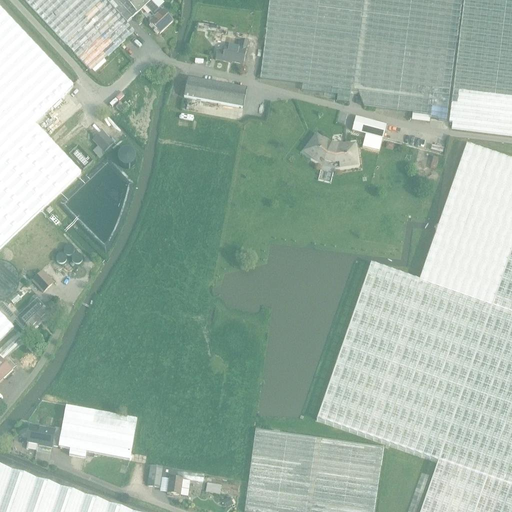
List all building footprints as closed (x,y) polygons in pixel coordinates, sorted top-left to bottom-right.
[(126,24),(136,14),(122,0),(23,0),(90,72),(133,32),(126,24)] [(157,9),(159,8),(164,3),(160,0),(122,0),(136,14),(144,7),(151,2),(157,9)] [(455,46),(460,0),(269,0),(259,79),(302,85),(301,91),(337,96),(336,102),(349,103),(351,91),(358,92),(357,94),(363,107),(412,113),(411,121),(432,124),(433,116),(437,116),(436,122),(446,123),(455,46)] [(511,137),(511,0),(463,0),(449,123),(452,123),(451,129),(511,137)] [(151,2),(144,7),(154,18),(148,24),(158,35),(172,22),(159,8),(157,9),(151,2)] [(0,160),(44,208),(81,174),(34,123),(75,85),(0,5),(0,160)] [(219,44),(223,26),(218,26),(217,31),(215,31),(208,38),(212,44),(219,44)] [(242,66),(248,41),(240,40),(238,48),(224,45),(223,53),(217,52),(215,61),(232,64),(232,63),(242,66)] [(183,98),(242,109),(245,90),(187,79),(183,98)] [(118,112),(123,107),(120,103),(115,108),(118,112)] [(355,117),(351,131),(365,135),(361,147),(379,152),(386,125),(355,117)] [(105,154),(110,149),(114,145),(102,132),(93,141),(105,154)] [(316,136),(304,152),(317,162),(320,158),(324,161),(334,163),(339,163),(340,168),(357,165),(354,146),(345,147),(345,145),(335,146),(332,145),(325,140),(324,142),(316,136)] [(511,511),(511,161),(466,145),(419,282),(370,265),(316,421),(437,463),(420,511),(511,511)] [(0,343),(14,330),(0,314),(0,249),(44,208),(0,160),(0,343)] [(43,295),(53,285),(43,273),(32,283),(43,295)] [(16,294),(10,300),(14,305),(20,299),(16,294)] [(31,333),(47,318),(41,311),(44,308),(37,301),(15,321),(23,329),(26,327),(31,333)] [(18,334),(0,350),(0,359),(2,361),(6,357),(24,340),(18,334)] [(0,359),(0,384),(13,373),(2,361),(0,359)] [(137,419),(66,406),(62,430),(58,448),(70,450),(69,456),(85,459),(85,457),(86,453),(94,455),(129,461),(137,419)] [(58,448),(62,430),(55,428),(54,431),(30,427),(27,443),(26,449),(37,452),(38,445),(42,446),(42,447),(51,449),(51,447),(58,448)] [(374,511),(384,448),(255,430),(244,511),(374,511)] [(0,511),(128,511),(0,467),(0,511)] [(150,471),(148,487),(160,489),(161,479),(169,480),(167,495),(180,497),(181,489),(188,490),(189,482),(189,481),(181,480),(176,480),(177,473),(162,471),(163,469),(151,467),(150,471)] [(177,473),(176,480),(181,480),(189,481),(203,483),(204,476),(201,476),(194,474),(183,473),(177,472),(177,473)] [(207,484),(206,493),(219,495),(221,487),(207,484)] [(230,499),(222,502),(226,509),(233,506),(230,499)]
